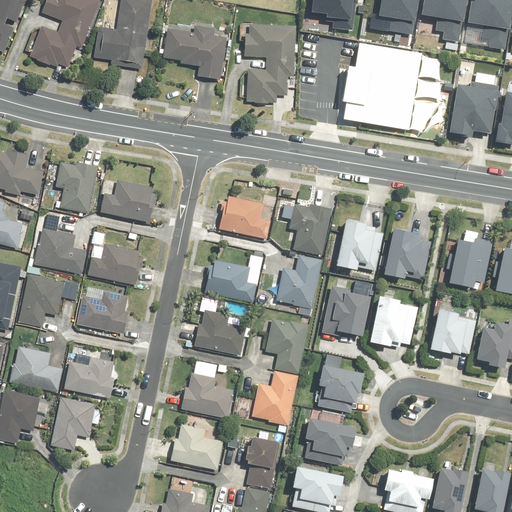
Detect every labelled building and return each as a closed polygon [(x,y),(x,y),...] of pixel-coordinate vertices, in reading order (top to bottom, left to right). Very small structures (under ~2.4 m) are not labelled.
[(27,0),(0,0),(0,52),(5,54),(15,28),(6,24),(9,18),(18,22),(27,0)] [(41,0),(44,4),(41,13),(63,22),(60,31),(44,25),(43,27),(34,29),(24,51),(32,55),(32,56),(38,58),(36,61),(60,69),(61,66),(71,70),(80,47),(84,49),(102,0),(41,0)] [(123,0),(119,29),(118,30),(100,27),(95,57),(113,60),(112,64),(143,69),(154,0),(123,0)] [(297,78),(298,25),(251,23),(251,33),(249,33),(248,58),(267,58),(266,68),(250,68),(249,102),(257,102),(257,103),(271,104),(271,103),(280,103),(280,96),(290,96),(290,78),(297,78)] [(216,28),(196,27),(196,31),(168,29),(167,57),(166,60),(184,61),(184,64),(201,65),(200,77),(226,79),(227,61),(229,36),(216,35),(216,30),(216,28)] [(345,101),(342,118),(408,130),(422,52),(358,40),(354,65),(347,64),(341,100),(345,101)] [(0,187),(7,189),(7,191),(22,194),(23,190),(40,194),(45,170),(28,166),(31,152),(8,147),(8,151),(0,149),(0,187)] [(90,213),(100,164),(78,160),(78,164),(62,161),(57,186),(65,188),(61,207),(90,213)] [(106,192),(102,211),(152,222),(156,204),(157,204),(160,193),(154,192),(156,186),(119,179),(116,194),(106,192)] [(225,210),(221,228),(268,238),(272,219),(263,217),(266,202),(230,195),(229,200),(225,199),(223,209),(225,210)] [(0,242),(18,248),(25,223),(9,218),(5,209),(7,202),(0,199),(0,242)] [(299,229),(295,248),(324,254),(334,207),(312,202),(311,206),(296,203),(290,227),(299,229)] [(371,220),(350,216),(340,263),(361,267),(361,266),(378,270),(386,232),(379,231),(379,228),(377,228),(377,226),(370,224),(371,220)] [(418,229),(398,225),(387,272),(408,276),(408,275),(425,278),(434,241),(426,239),(426,237),(424,237),(425,235),(417,233),(418,229)] [(44,226),(36,263),(84,274),(89,250),(75,247),(78,234),(44,226)] [(478,239),(462,235),(458,253),(451,252),(448,268),(454,269),(452,280),(477,286),(478,280),(486,282),(495,240),(478,236),(478,239)] [(93,255),(89,274),(139,284),(145,257),(141,256),(142,250),(106,243),(103,257),(93,255)] [(511,244),(508,244),(499,287),(511,289),(511,244)] [(208,295),(254,303),(263,255),(253,253),(251,265),(217,260),(216,264),(213,263),(208,295)] [(285,266),(278,300),(313,308),(324,258),(302,253),(298,269),(285,266)] [(23,265),(0,260),(0,327),(10,329),(23,265)] [(66,280),(30,273),(20,321),(44,326),(47,312),(59,315),(66,280)] [(350,288),(334,284),(324,331),(341,334),(342,330),(365,335),(374,294),(350,289),(350,288)] [(84,294),(78,324),(125,333),(129,311),(127,310),(130,295),(106,290),(104,298),(84,294)] [(406,295),(385,290),(373,338),(402,345),(403,342),(412,344),(421,305),(405,301),(406,295)] [(463,310),(442,305),(433,346),(454,351),(455,349),(471,353),(479,319),(462,315),(463,310)] [(201,322),(196,345),(242,354),(248,326),(229,322),(231,313),(207,308),(203,323),(201,322)] [(487,324),(480,356),(492,358),(492,362),(508,366),(510,357),(511,357),(511,316),(511,317),(510,321),(499,319),(497,326),(487,324)] [(279,353),(276,368),(300,373),(310,323),(292,319),(291,321),(274,317),(267,351),(279,353)] [(19,345),(11,381),(59,391),(64,367),(50,365),(53,352),(19,345)] [(72,360),(66,388),(112,398),(116,377),(112,376),(116,360),(92,355),(90,364),(72,360)] [(324,383),(319,404),(354,412),(357,401),(359,401),(361,390),(364,391),(368,371),(327,362),(323,382),(324,383)] [(300,374),(276,369),(273,385),(260,382),(252,415),(270,419),(270,420),(289,424),(300,374)] [(187,385),(182,408),(229,417),(235,389),(216,385),(218,377),(193,372),(190,386),(187,385)] [(42,396),(6,388),(0,417),(0,437),(20,442),(23,428),(34,430),(42,396)] [(98,403),(63,396),(53,444),(76,449),(79,434),(91,436),(98,403)] [(311,436),(306,457),(344,465),(346,456),(350,457),(352,445),(356,446),(361,425),(313,415),(309,436),(311,436)] [(177,437),(172,459),(218,469),(224,440),(206,436),(208,428),(183,423),(180,438),(177,437)] [(282,439),(256,434),(254,443),(249,442),(246,458),(250,459),(250,462),(252,462),(248,483),(272,488),(282,439)] [(299,485),(294,505),(329,511),(331,511),(333,504),(337,505),(340,492),(344,493),(348,473),(300,463),(296,484),(299,485)] [(457,468),(444,465),(435,504),(448,507),(447,509),(461,511),(462,511),(472,469),(457,465),(457,468)] [(499,468),(486,465),(478,506),(490,508),(489,510),(499,511),(505,511),(511,480),(511,469),(499,467),(499,468)] [(438,475),(392,466),(387,487),(390,488),(386,509),(402,511),(424,511),(428,495),(434,496),(438,475)] [(266,511),(271,490),(248,486),(244,504),(242,504),(241,506),(236,505),(234,511),(266,511)] [(165,502),(162,511),(210,511),(212,504),(193,501),(195,492),(170,487),(167,502),(165,502)]
